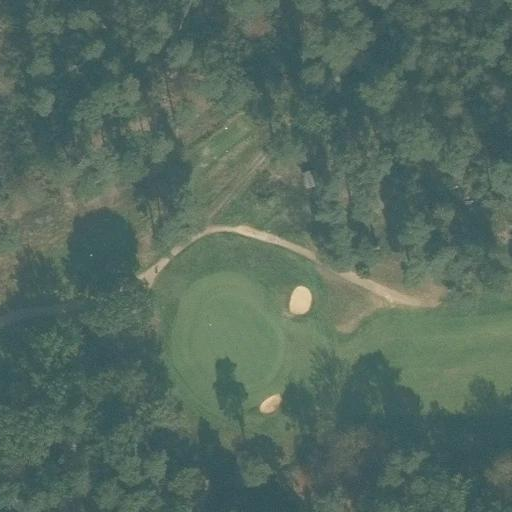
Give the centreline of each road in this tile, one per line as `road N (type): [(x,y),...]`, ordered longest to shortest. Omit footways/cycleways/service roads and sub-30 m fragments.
road 1 (track): [(399,0),(146,289)]
road 2 (track): [(0,487),(57,378),(146,289)]
road 3 (track): [(0,323),(146,289)]
